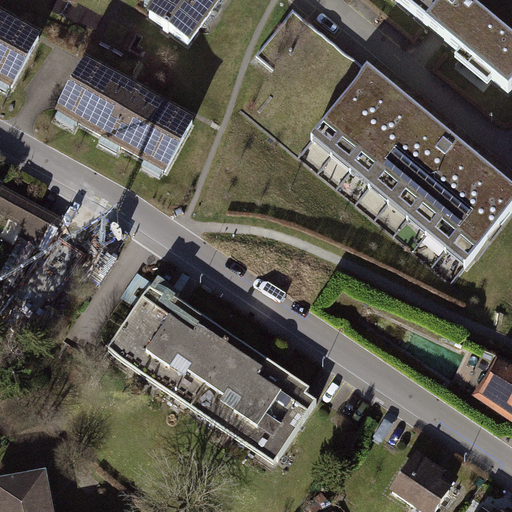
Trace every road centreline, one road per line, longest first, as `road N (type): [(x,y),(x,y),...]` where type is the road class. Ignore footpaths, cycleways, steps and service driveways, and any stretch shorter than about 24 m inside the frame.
road 1 (residential): [(0,136),(176,236),(511,466)]
road 2 (track): [(511,344),(301,245),(250,230),(176,236)]
road 3 (residential): [(511,144),(324,0)]
